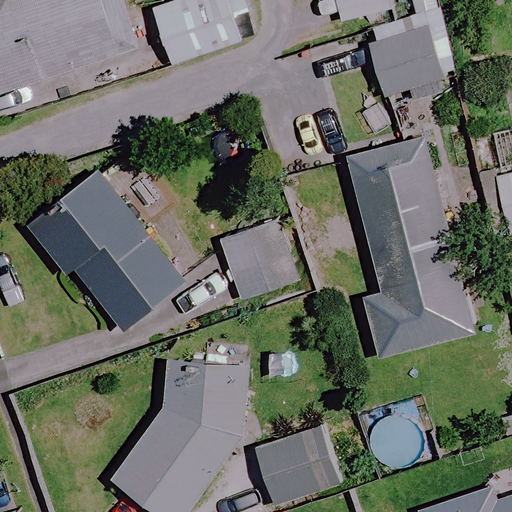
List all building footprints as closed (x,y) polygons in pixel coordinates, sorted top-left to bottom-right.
[(0,0),(0,93),(143,46),(127,0),(0,0)] [(251,14),(246,0),(176,0),(156,7),(176,64),(245,40),(237,19),(251,14)] [(335,0),(342,24),(391,12),(388,0),(335,0)] [(444,78),(429,26),(372,43),(387,95),(444,78)] [(475,333),(435,147),(367,162),(396,292),(368,298),(380,354),(475,333)] [(191,280),(100,167),(29,224),(68,274),(76,268),(127,331),(191,280)] [(511,173),(498,177),(511,233),(511,173)] [(289,285),(270,223),(224,237),(243,300),(289,285)] [(158,511),(193,511),(247,424),(245,337),(170,339),(172,390),(113,484),(158,511)] [(333,488),(315,430),(260,447),(277,505),(333,488)]
